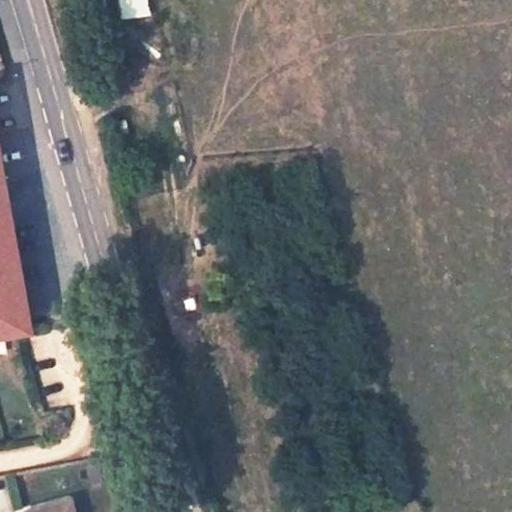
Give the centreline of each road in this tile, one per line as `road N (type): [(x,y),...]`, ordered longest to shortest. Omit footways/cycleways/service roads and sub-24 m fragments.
road 1 (residential): [(98,254),(81,263),(63,316),(71,419),(46,454),(0,467)]
road 2 (secondary): [(177,511),(98,254)]
road 3 (secondary): [(98,254),(21,0)]
